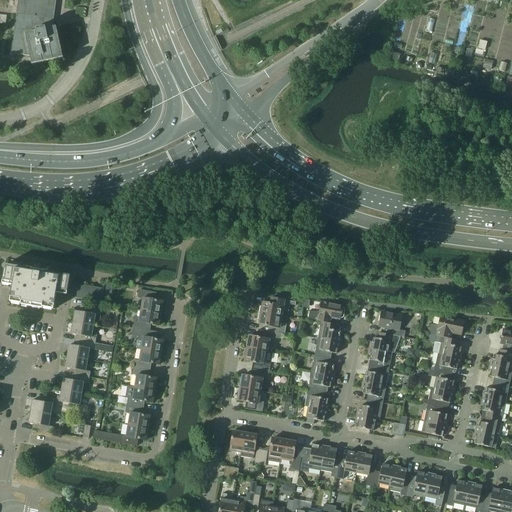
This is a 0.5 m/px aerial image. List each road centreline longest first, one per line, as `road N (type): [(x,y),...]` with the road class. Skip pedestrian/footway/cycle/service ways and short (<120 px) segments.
road 1 (residential): [(8,435),(149,458),(177,287)]
road 2 (primary): [(223,137),(263,172),(331,209),(402,230),(511,245)]
road 3 (primary): [(511,221),(364,196),(284,152),(248,116)]
road 4 (primary): [(0,179),(112,182),(223,137)]
road 5 (unclassified): [(98,0),(90,41),(63,89),(43,106),(0,120)]
road 6 (primary): [(152,144),(76,162),(0,156)]
road 7 (primary): [(148,5),(144,23),(173,94),(173,115),(152,144)]
road 8 (residential): [(456,449),(485,317)]
road 9 (unclassified): [(343,26),(230,96)]
road 10 (residential): [(341,434),(364,304)]
road 11 (unclassified): [(248,116),(343,26)]
road 12 (residential): [(223,415),(245,288)]
road 13 (primary): [(148,5),(206,116)]
